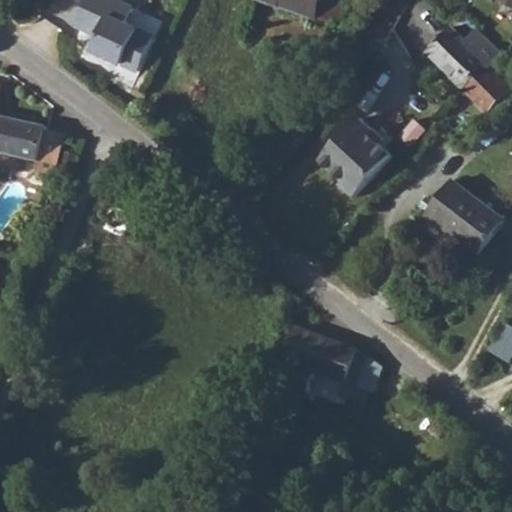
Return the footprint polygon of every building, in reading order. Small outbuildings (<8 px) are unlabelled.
[(142,72),(158,35),(131,22),(138,5),(125,0),(89,0),(78,27),(103,36),(96,52),(142,72)] [(263,0),(293,11),(297,0),(263,0)] [(297,0),(293,11),(336,28),(346,0),(297,0)] [(402,0),(390,0),(383,8),(391,14),(402,0)] [(489,67),(503,54),(476,27),(463,40),(448,25),(423,49),(487,114),(511,90),(489,67)] [(0,151),(33,161),(31,169),(55,177),(68,136),(44,129),(44,128),(0,114),(0,151)] [(356,145),(339,132),(307,172),(333,193),(329,198),(347,212),(381,169),(353,148),(356,145)] [(451,185),(427,219),(482,259),(506,225),(451,185)] [(358,403),(376,359),(357,352),(298,328),(276,382),(309,396),(318,374),(345,385),(341,397),(358,403)]
